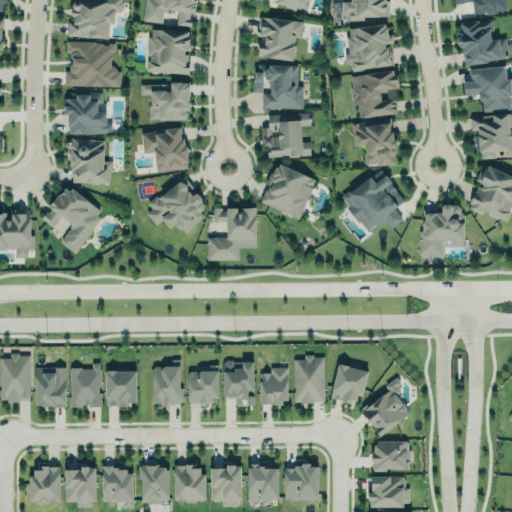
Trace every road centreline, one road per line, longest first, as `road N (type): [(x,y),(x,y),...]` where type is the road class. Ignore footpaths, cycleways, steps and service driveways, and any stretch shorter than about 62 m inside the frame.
road 1 (secondary): [(0,324),(511,318)]
road 2 (residential): [(334,434),(4,434)]
road 3 (secondary): [(511,285),(183,289)]
road 4 (residential): [(465,511),(473,319),(456,286)]
road 5 (residential): [(456,286),(441,319),(447,511)]
road 6 (residential): [(33,0),(28,178)]
road 7 (residential): [(222,0),(217,59),(225,148)]
road 8 (residential): [(417,0),(436,147)]
road 9 (secondary): [(183,289),(58,290)]
